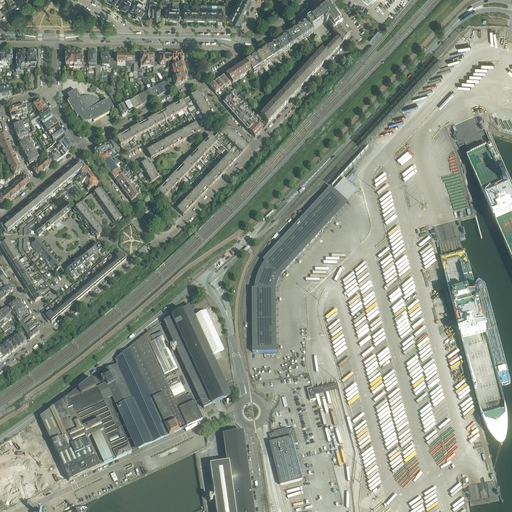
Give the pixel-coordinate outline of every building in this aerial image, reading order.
[(118,5),(118,6),(120,8),(121,7),(122,7),(125,9),(126,7),(127,8),(131,3),(129,2),(130,0),(131,0),(120,0),(118,4),(118,5)] [(373,0),(375,1),(380,3),(387,10),(391,14),(394,17),(410,0),(373,0)] [(134,4),(131,8),(133,10),(131,13),(131,15),(134,17),(135,16),(136,16),(139,18),(140,18),(141,16),(141,15),(144,9),(141,7),(143,4),(139,1),(136,5),(134,4)] [(244,12),(247,7),(238,2),(235,7),(244,12)] [(150,4),(148,15),(153,15),(153,19),(155,20),(155,19),(160,19),(160,13),(161,13),(161,8),(160,8),(157,7),(157,6),(156,5),(155,5),(155,4),(150,4)] [(235,7),(233,12),(242,17),(244,13),(243,13),(244,12),(235,7)] [(310,19),(306,22),(306,23),(311,31),(323,23),(325,26),(327,25),(326,24),(327,24),(332,29),(334,31),(342,25),(340,23),(328,7),(315,16),(314,16),(312,17),(312,18),(311,18),(309,19),(310,19)] [(240,20),(242,17),(233,12),(230,18),(234,20),(233,21),(238,24),(240,20)] [(296,29),(303,40),(308,36),(313,33),(311,31),(306,23),(305,23),(304,23),(303,24),(301,26),(298,28),(296,28),(296,29)] [(333,33),(337,39),(342,44),(350,36),(342,25),(334,31),(328,35),(329,36),(333,33)] [(286,36),(285,36),(293,47),(303,40),(296,29),(295,30),(294,30),(293,31),(288,34),(287,34),(286,35),(286,36)] [(381,33),(378,30),(369,41),(372,44),(381,33)] [(276,43),(275,43),(282,54),(293,47),(285,36),(285,37),(284,37),(283,38),(278,41),(277,41),(276,42),(276,43)] [(342,44),(337,39),(323,53),(329,58),(342,44)] [(266,49),(265,50),(272,60),(282,54),(275,43),(275,44),(274,43),(273,44),(273,45),(268,48),(267,48),(266,49)] [(256,56),(255,57),(262,67),(265,65),(266,66),(270,63),(269,62),(272,60),(265,50),(264,50),(263,51),(263,52),(258,55),(257,55),(256,56)] [(319,69),(329,58),(323,53),(321,51),(311,62),(319,69)] [(8,54),(3,54),(3,65),(7,65),(7,66),(12,66),(12,62),(12,57),(12,54),(11,53),(9,53),(8,54)] [(22,54),(21,54),(18,54),(18,56),(16,56),(16,66),(14,66),(14,71),(16,71),(16,74),(21,75),(21,69),(25,69),(25,66),(26,54),(25,54),(24,54),(23,53),(23,54),(22,54)] [(36,56),(36,55),(36,54),(35,54),(34,54),(33,54),(26,54),(25,66),(30,66),(30,68),(35,68),(35,65),(36,65),(36,64),(37,63),(37,62),(36,62),(36,61),(36,60),(35,60),(35,57),(36,56)] [(74,69),(74,55),(70,55),(69,55),(69,54),(66,54),(66,55),(66,59),(64,59),(64,66),(70,66),(69,69),(74,69)] [(74,55),(74,69),(81,69),(81,71),(83,71),(83,81),(87,82),(87,68),(84,68),(83,66),(83,59),(82,59),(82,55),(81,54),(79,54),(78,55),(74,55)] [(151,55),(147,55),(147,68),(153,68),(153,70),(156,71),(156,63),(154,63),(154,57),(151,56),(151,55)] [(169,61),(172,61),(172,57),(166,57),(166,55),(163,55),(163,56),(160,56),(160,66),(166,67),(166,63),(169,63),(169,61)] [(177,57),(172,57),(172,61),(173,63),(174,63),(175,67),(184,65),(181,55),(177,56),(177,57)] [(110,69),(113,69),(113,65),(113,63),(109,63),(109,60),(108,59),(108,56),(100,56),(100,60),(102,60),(102,67),(110,67),(110,69)] [(117,65),(113,65),(113,69),(113,72),(117,73),(117,64),(125,64),(126,56),(117,56),(117,65)] [(126,56),(125,64),(125,68),(131,68),(131,67),(132,67),(132,66),(134,66),(134,73),(137,73),(137,63),(134,63),(134,56),(126,56)] [(246,63),(245,63),(251,72),(252,73),(252,74),(255,72),(256,73),(260,70),(259,69),(262,67),(255,57),(254,57),(253,58),(253,59),(248,62),(247,62),(246,62),(246,63)] [(319,69),(311,62),(301,73),(309,80),(319,69)] [(245,63),(233,72),(239,80),(251,72),(245,63)] [(173,74),(185,70),(184,65),(175,67),(171,68),(172,69),(171,69),(172,74),(173,74)] [(174,79),(187,76),(185,70),(173,74),(174,79)] [(239,80),(233,72),(225,77),(231,84),(232,85),(239,80)] [(298,91),(309,80),(301,73),(291,84),(298,91)] [(188,81),(187,76),(174,79),(173,80),(175,88),(185,82),(188,81)] [(231,84),(225,77),(220,80),(226,88),(231,84)] [(416,94),(428,97),(430,91),(434,92),(436,86),(439,87),(441,80),(432,78),(428,77),(426,83),(423,82),(421,89),(418,88),(416,94)] [(163,84),(160,86),(164,94),(169,91),(163,80),(161,81),(163,84)] [(220,80),(214,84),(221,91),(221,92),(226,88),(220,80)] [(153,85),(159,97),(164,94),(160,86),(157,88),(155,84),(153,85)] [(215,95),(221,91),(214,84),(211,86),(210,88),(215,95)] [(298,91),(291,84),(281,95),(288,102),(298,91)] [(148,92),(153,100),(159,97),(153,85),(152,85),(146,88),(148,92)] [(8,98),(11,97),(9,88),(3,89),(6,98),(8,98)] [(92,121),(93,123),(110,114),(109,112),(113,109),(108,100),(101,104),(100,103),(98,101),(96,99),(94,98),(92,97),(89,97),(87,97),(84,97),(82,98),(80,99),(76,91),(67,96),(69,101),(67,102),(77,118),(79,117),(80,119),(81,121),(83,122),(86,123),(88,123),(91,122),(92,121)] [(144,92),(142,93),(148,103),(153,100),(148,92),(145,94),(144,92)] [(199,93),(116,139),(124,154),(127,152),(123,145),(132,140),(134,143),(137,141),(135,139),(142,135),(143,137),(145,135),(144,134),(150,130),(151,132),(154,131),(153,129),(159,125),(160,128),(164,126),(162,124),(168,120),(169,123),(173,121),(171,119),(183,112),(186,118),(184,119),(186,122),(188,121),(191,127),(180,134),(178,131),(175,133),(176,136),(171,139),(170,137),(167,138),(168,140),(162,144),(160,141),(157,143),(159,145),(150,150),(146,143),(143,145),(151,160),(200,133),(198,129),(214,120),(199,93)] [(141,96),(138,98),(143,106),(148,103),(142,93),(140,94),(141,96)] [(232,95),(223,103),(227,108),(236,99),(234,97),(232,95)] [(278,113),(288,102),(281,95),(270,106),(278,113)] [(134,97),(132,98),(138,108),(143,106),(138,98),(136,99),(134,97)] [(133,111),(138,108),(132,98),(130,99),(131,101),(129,103),(133,111)] [(236,99),(227,108),(230,111),(238,105),(236,102),(237,101),(236,99)] [(35,104),(35,103),(33,105),(32,104),(29,105),(30,108),(34,106),(37,110),(44,106),(41,102),(39,102),(35,104)] [(128,114),(133,111),(129,103),(128,102),(126,103),(127,104),(124,106),(128,114)] [(239,103),(238,105),(230,111),(234,115),(243,107),(239,103)] [(116,108),(122,118),(127,114),(122,104),(120,105),(120,106),(116,108)] [(47,111),(44,106),(37,110),(40,116),(47,111)] [(268,124),(278,113),(270,106),(260,117),(268,124)] [(23,119),(20,107),(15,109),(17,118),(20,117),(21,119),(23,119)] [(243,107),(234,115),(237,119),(245,113),(243,110),(245,109),(243,107)] [(9,111),(10,114),(11,119),(15,118),(15,120),(17,119),(17,118),(15,109),(10,110),(9,111)] [(51,116),(47,111),(40,116),(39,116),(42,121),(51,116)] [(245,113),(237,119),(241,123),(249,116),(247,114),(248,113),(247,111),(245,113)] [(249,116),(241,123),(245,127),(253,120),(251,117),(252,117),(250,115),(249,116)] [(54,121),(51,116),(38,125),(41,130),(54,121)] [(254,119),(253,120),(245,127),(248,131),(256,124),(254,122),(255,121),(254,119)] [(57,126),(54,121),(41,130),(44,134),(57,126)] [(13,127),(15,133),(23,130),(22,126),(27,125),(26,123),(13,127)] [(255,138),(262,130),(256,124),(248,131),(255,138)] [(60,130),(57,126),(44,134),(47,139),(60,130)] [(157,193),(170,204),(172,202),(167,196),(173,189),(176,191),(178,188),(176,186),(181,181),(182,182),(185,180),(183,179),(187,174),(189,175),(191,173),(190,172),(194,167),(197,169),(199,166),(197,164),(201,159),(204,161),(206,159),(204,156),(213,147),(218,151),(217,153),(219,155),(220,156),(221,154),(226,159),(217,168),(214,166),(212,169),(214,171),(209,176),(207,174),(205,176),(207,179),(202,184),(201,182),(198,184),(200,186),(196,191),(194,189),(192,192),(193,193),(188,198),(186,196),(183,199),(186,201),(179,208),(173,202),(171,205),(183,217),(236,161),(248,148),(226,127),(214,140),(210,137),(157,193)] [(15,133),(17,138),(28,134),(27,132),(25,133),(23,130),(15,133)] [(64,135),(60,130),(47,139),(52,145),(64,135)] [(0,144),(13,176),(22,172),(5,132),(0,133),(0,144)] [(17,138),(19,144),(30,139),(28,134),(17,138)] [(58,149),(61,147),(68,141),(64,136),(56,143),(59,146),(56,148),(58,149)] [(19,144),(21,149),(32,144),(30,139),(19,144)] [(72,148),(68,141),(61,147),(63,149),(60,152),(61,153),(59,155),(61,158),(71,150),(72,148)] [(94,153),(99,159),(111,152),(115,150),(111,142),(95,151),(95,153),(94,153)] [(34,149),(32,144),(21,149),(24,154),(34,149)] [(24,154),(26,159),(37,153),(34,149),(24,154)] [(44,154),(53,165),(57,162),(50,153),(48,151),(44,154)] [(50,153),(57,162),(61,158),(59,155),(56,151),(53,153),(52,151),(50,153)] [(111,152),(99,159),(103,165),(110,160),(108,157),(112,155),(111,152)] [(37,153),(26,159),(29,164),(39,158),(37,153)] [(113,164),(110,160),(103,165),(107,170),(118,163),(117,161),(113,164)] [(151,184),(159,179),(149,161),(141,166),(142,169),(140,170),(141,173),(144,172),(148,178),(146,179),(147,182),(149,181),(151,184)] [(11,236),(11,235),(11,234),(7,233),(85,168),(84,168),(82,166),(83,165),(82,163),(81,164),(80,163),(78,164),(77,163),(2,226),(1,226),(0,227),(4,232),(4,231),(5,233),(6,234),(5,234),(4,234),(4,236),(11,236)] [(118,163),(107,170),(111,176),(118,171),(116,168),(120,165),(118,163)] [(79,180),(81,182),(90,174),(87,169),(79,175),(81,178),(79,180)] [(111,176),(115,181),(126,174),(125,172),(121,174),(118,171),(111,176)] [(84,182),(87,185),(94,179),(90,174),(81,182),(82,184),(84,182)] [(127,176),(126,174),(115,181),(118,186),(127,179),(126,177),(127,176)] [(0,203),(3,207),(31,184),(25,176),(4,193),(5,194),(1,197),(0,198),(0,203)] [(127,179),(118,186),(122,190),(130,183),(129,181),(131,180),(129,178),(127,179)] [(97,184),(94,179),(87,185),(89,188),(86,190),(88,193),(97,186),(97,184)] [(132,182),(130,183),(122,190),(125,194),(133,187),(132,185),(134,184),(132,182)] [(125,194),(128,198),(137,192),(135,189),(137,188),(135,186),(133,187),(125,194)] [(348,204),(349,204),(331,188),(331,189),(264,261),(263,261),(265,263),(264,265),(263,266),(262,268),(261,269),(260,271),(259,273),(259,275),(258,277),(257,278),(257,280),(256,282),(256,284),(256,286),(255,288),(255,290),(252,290),(253,291),(253,353),(253,354),(277,353),(276,290),(275,290),(280,276),(281,277),(348,204)] [(124,221),(117,212),(101,189),(87,199),(77,207),(78,208),(74,211),(97,239),(108,230),(109,231),(107,238),(109,239),(111,230),(124,221)] [(138,190),(137,192),(128,198),(131,202),(140,196),(138,193),(140,192),(138,190)] [(60,208),(66,215),(70,211),(62,201),(60,202),(63,206),(60,208)] [(54,208),(62,218),(66,215),(60,208),(58,210),(55,206),(54,208)] [(53,214),(58,221),(62,218),(54,208),(52,209),(55,212),(53,214)] [(46,214),(54,224),(58,221),(53,214),(50,216),(48,213),(46,214)] [(45,220),(50,227),(54,224),(46,214),(45,215),(47,218),(45,220)] [(46,231),(50,227),(45,220),(42,222),(40,219),(38,221),(46,231)] [(42,234),(46,231),(38,221),(37,222),(39,225),(37,227),(42,234)] [(33,225),(31,223),(24,229),(24,236),(27,237),(27,231),(33,225)] [(33,230),(37,236),(38,237),(42,234),(37,227),(33,230)] [(11,242),(11,241),(11,240),(4,240),(3,241),(4,241),(6,241),(4,243),(0,245),(0,247),(11,265),(19,260),(8,243),(8,242),(11,242)] [(31,247),(34,251),(41,245),(38,241),(35,244),(34,243),(33,243),(31,244),(31,245),(32,246),(31,247)] [(97,243),(92,246),(98,253),(101,251),(103,255),(105,253),(97,243)] [(35,257),(45,249),(41,245),(34,251),(37,253),(33,256),(35,257)] [(92,246),(88,250),(97,260),(98,259),(96,255),(98,253),(92,246)] [(41,259),(48,253),(45,249),(35,257),(36,259),(39,256),(41,259)] [(88,250),(84,253),(90,260),(93,258),(95,261),(97,260),(88,250)] [(122,264),(126,261),(124,258),(126,257),(119,250),(117,252),(119,255),(116,257),(122,264)] [(41,265),(51,257),(48,253),(41,259),(43,261),(40,264),(41,265)] [(84,253),(81,256),(89,266),(91,265),(88,262),(90,260),(84,253)] [(81,256),(77,259),(82,266),(85,264),(87,268),(89,266),(81,256)] [(47,267),(54,261),(51,257),(41,265),(42,267),(45,264),(47,267)] [(111,257),(109,258),(118,268),(122,264),(116,257),(113,260),(111,257)] [(108,264),(113,271),(118,268),(109,258),(108,259),(110,262),(108,264)] [(77,259),(73,263),(81,273),(83,272),(80,268),(82,266),(77,259)] [(12,266),(15,271),(26,264),(25,262),(21,264),(19,261),(12,266)] [(47,273),(58,265),(54,261),(47,267),(49,269),(46,272),(47,273)] [(73,263),(69,266),(74,273),(77,271),(80,274),(81,273),(73,263)] [(15,271),(18,275),(25,271),(23,268),(27,266),(26,264),(15,271)] [(102,264),(101,265),(109,275),(113,271),(108,264),(105,267),(102,264)] [(54,275),(61,269),(58,265),(47,273),(49,275),(52,272),(54,275)] [(99,271),(105,278),(109,275),(101,265),(99,266),(102,269),(99,271)] [(72,275),(74,273),(69,266),(65,269),(73,279),(75,278),(72,275)] [(27,273),(25,271),(18,275),(20,280),(31,273),(30,271),(27,273)] [(94,271),(93,272),(101,282),(105,278),(99,271),(97,274),(94,271)] [(91,278),(97,285),(101,282),(93,272),(91,273),(94,276),(91,278)] [(20,280),(23,284),(31,280),(29,277),(32,275),(31,273),(20,280)] [(86,278),(84,279),(93,289),(97,285),(91,278),(88,281),(86,278)] [(83,285),(89,292),(93,289),(84,279),(83,280),(85,283),(83,285)] [(23,284),(26,289),(37,282),(36,281),(33,283),(31,280),(23,284)] [(10,286),(8,282),(0,286),(0,288),(2,292),(10,286)] [(37,282),(26,289),(29,294),(37,289),(35,286),(38,284),(37,282)] [(78,285),(76,286),(84,296),(89,292),(83,285),(80,288),(78,285)] [(80,299),(84,296),(76,286),(75,287),(77,290),(75,292),(80,299)] [(0,300),(1,301),(12,292),(13,290),(11,287),(0,293),(0,300)] [(38,292),(37,289),(29,294),(32,298),(43,291),(42,290),(38,292)] [(44,293),(43,291),(32,298),(35,303),(42,298),(40,295),(44,293)] [(69,292),(68,293),(76,303),(80,299),(75,292),(72,295),(69,292)] [(72,306),(76,303),(68,293),(66,294),(69,297),(66,299),(72,306)] [(61,299),(60,300),(68,310),(72,306),(66,299),(64,302),(61,299)] [(64,313),(68,310),(60,300),(58,301),(61,304),(58,306),(64,313)] [(8,314),(13,310),(21,304),(19,301),(17,301),(5,310),(8,314)] [(14,315),(24,308),(21,304),(13,310),(15,312),(13,313),(14,315)] [(53,306),(51,307),(60,317),(64,313),(58,306),(55,309),(53,306)] [(189,306),(164,322),(184,367),(204,409),(228,397),(231,396),(226,386),(207,344),(192,312),(189,306)] [(52,311),(50,313),(55,320),(60,317),(51,307),(50,308),(52,311)] [(17,320),(27,312),(24,308),(14,315),(16,317),(15,318),(17,320)] [(5,310),(1,313),(8,322),(10,321),(8,319),(11,317),(8,314),(5,310)] [(51,324),(55,320),(50,313),(47,315),(44,311),(41,313),(47,323),(49,321),(51,324)] [(20,324),(29,316),(27,312),(17,320),(20,324)] [(11,326),(8,322),(1,313),(0,314),(0,319),(7,329),(11,326)] [(19,324),(22,328),(32,321),(29,316),(20,324),(19,324)] [(0,319),(0,327),(5,333),(9,330),(7,329),(0,319)] [(32,321),(22,328),(25,332),(26,331),(34,325),(32,321)] [(34,325),(26,331),(25,332),(28,336),(37,329),(34,325)] [(37,329),(28,336),(29,338),(29,339),(30,340),(38,334),(39,332),(37,329)] [(19,333),(15,336),(16,337),(23,346),(26,343),(19,333)] [(23,346),(16,337),(15,336),(12,339),(12,340),(19,348),(23,346)] [(145,336),(129,348),(169,436),(179,431),(187,427),(202,420),(198,411),(190,394),(187,396),(184,390),(172,395),(145,336)] [(178,370),(163,337),(149,344),(164,376),(178,370)] [(19,348),(12,340),(12,339),(8,341),(9,343),(15,351),(19,348)] [(15,351),(9,343),(8,341),(4,344),(5,345),(11,354),(15,351)] [(11,354),(5,345),(4,344),(0,347),(1,348),(8,357),(11,354)] [(129,348),(115,360),(117,365),(120,372),(152,443),(169,436),(129,348)] [(117,365),(100,372),(101,372),(106,384),(136,451),(152,443),(120,372),(117,365)] [(176,372),(166,376),(168,381),(179,377),(176,372)] [(89,381),(68,397),(82,429),(98,422),(103,433),(87,440),(99,468),(116,460),(131,453),(136,451),(106,384),(102,386),(97,375),(89,381)] [(226,385),(229,392),(234,389),(231,383),(226,385)] [(313,388),(307,390),(310,402),(316,400),(313,388)] [(68,397),(40,418),(58,458),(68,482),(99,468),(87,440),(103,433),(98,422),(82,429),(68,397)] [(294,428),(269,435),(271,443),(270,444),(281,487),(303,481),(294,445),(298,444),(294,428)] [(253,511),(243,433),(222,436),(226,463),(210,465),(216,511),(253,511)] [(10,470),(0,473),(0,477),(1,480),(24,470),(22,465),(10,471),(10,470)] [(23,502),(37,497),(28,472),(14,477),(23,502)] [(0,505),(0,511),(8,509),(6,504),(10,502),(8,497),(1,500),(2,504),(0,505)] [(275,501),(267,504),(269,511),(277,509),(282,508),(286,507),(284,499),(280,500),(275,501)]
